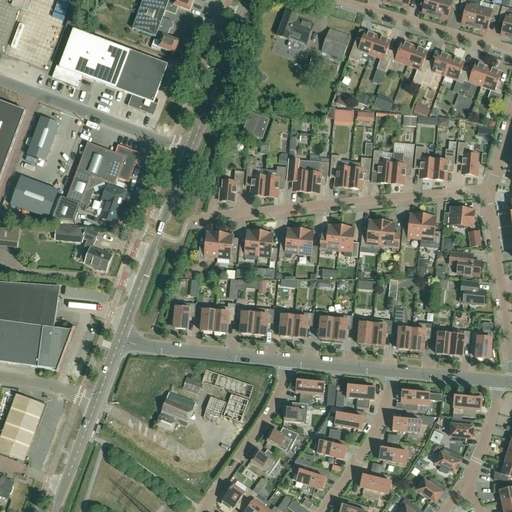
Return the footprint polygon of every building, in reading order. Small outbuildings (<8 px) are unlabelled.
[(22,11),(26,0),(13,0),(11,6),(22,11)] [(143,0),(132,29),(140,32),(143,26),(153,30),(158,31),(157,34),(167,38),(167,37),(173,22),(162,18),(165,12),(175,15),(178,8),(168,4),(167,6),(163,4),(152,0),(143,0)] [(178,8),(190,12),(194,0),(152,0),(163,4),(167,6),(168,4),(178,8)] [(396,0),(395,6),(408,10),(410,0),(396,0)] [(423,0),(426,1),(422,14),(434,17),(439,0),(423,0)] [(451,8),(456,9),(459,0),(452,0),(453,0),(452,0),(439,0),(434,17),(447,21),(451,8)] [(461,25),(474,28),(480,8),(467,4),(468,0),(462,0),(459,10),(465,12),(461,25)] [(490,19),(496,21),(500,7),(494,5),(493,6),(481,3),(480,8),(474,28),(486,32),(490,19)] [(511,10),(502,8),(499,21),(504,23),(501,36),(511,39),(511,10)] [(289,40),(305,46),(313,24),(297,18),(298,17),(286,12),(277,36),(289,41),(289,40)] [(143,26),(140,32),(155,37),(151,48),(160,51),(161,49),(174,54),(179,42),(167,37),(167,38),(157,34),(158,31),(153,30),(143,26)] [(330,29),(322,52),(342,60),(351,37),(330,29)] [(108,87),(122,49),(73,30),(59,68),(56,67),(52,79),(78,89),(82,78),(108,87)] [(371,56),(378,37),(365,32),(362,41),(356,39),(349,59),(357,63),(361,52),(371,56)] [(388,40),(378,37),(371,56),(380,60),(377,70),(385,73),(394,49),(392,52),(388,50),(390,45),(386,44),(388,40)] [(399,51),(394,49),(385,73),(390,60),(408,66),(415,47),(405,44),(404,47),(401,46),(399,51)] [(425,51),(415,47),(408,66),(417,70),(412,82),(421,85),(422,83),(431,60),(430,60),(429,63),(424,61),(426,56),(423,55),(425,51)] [(168,66),(129,51),(122,49),(108,87),(132,96),(128,107),(153,117),(158,105),(153,104),(168,66)] [(431,60),(422,83),(430,86),(435,73),(445,77),(452,58),(442,54),(441,58),(437,57),(435,62),(431,60)] [(339,66),(325,62),(312,58),(309,68),(336,76),(339,66)] [(462,84),(462,85),(468,70),(467,70),(466,73),(461,71),(463,66),(460,65),(461,61),(452,58),(445,77),(462,84)] [(472,72),(468,70),(462,85),(463,85),(464,81),(482,88),(489,68),(479,65),(477,68),(474,67),(472,72)] [(498,72),(489,68),(482,88),(500,94),(500,95),(504,84),(498,82),(500,77),(497,76),(498,72)] [(336,105),(346,109),(350,99),(340,95),(336,105)] [(367,107),(370,98),(361,95),(358,104),(367,107)] [(0,102),(0,179),(25,112),(0,102)] [(385,103),(382,110),(389,113),(392,105),(385,103)] [(334,120),(335,109),(330,109),(326,120),(334,120)] [(358,128),(359,113),(339,112),(338,128),(358,128)] [(250,113),(242,132),(262,140),(270,120),(250,113)] [(403,127),(417,128),(418,118),(404,117),(403,127)] [(46,162),(60,125),(41,118),(27,155),(46,162)] [(492,139),(493,130),(479,128),(478,137),(492,139)] [(235,134),(233,140),(240,143),(243,137),(235,134)] [(435,161),(433,181),(443,182),(443,178),(447,178),(447,173),(453,173),(455,152),(456,143),(449,142),(448,151),(446,151),(445,162),(435,161)] [(115,154),(87,144),(66,200),(81,205),(81,204),(91,177),(114,186),(117,178),(128,183),(139,155),(118,147),(115,154)] [(465,172),(465,176),(478,177),(479,164),(477,164),(477,156),(467,155),(468,144),(458,144),(456,166),(462,166),(462,172),(465,172)] [(422,180),(433,181),(435,161),(425,160),(426,149),(416,148),(414,170),(420,170),(419,176),(423,176),(422,180)] [(382,164),(383,153),(374,152),(372,174),(378,175),(377,180),(380,180),(380,184),(390,185),(392,165),(382,164)] [(393,154),(392,165),(390,185),(401,186),(401,182),(405,182),(405,177),(411,178),(413,156),(393,154)] [(348,189),(350,169),(340,168),(341,157),(332,156),(330,178),(335,179),(335,184),(338,184),(338,188),(348,189)] [(254,193),(254,197),(264,198),(266,178),(256,177),(257,166),(254,165),(254,158),(247,157),(246,165),(247,165),(245,187),(251,187),(251,193),(254,193)] [(360,170),(350,169),(348,189),(359,190),(359,186),(362,187),(363,181),(369,182),(371,160),(361,159),(360,170)] [(293,183),(293,188),(296,189),(296,193),(306,194),(309,162),(289,161),(287,182),(293,183)] [(309,162),(306,194),(316,195),(317,191),(320,191),(321,186),(327,186),(329,164),(309,162)] [(276,179),(266,178),(264,198),(274,199),(275,195),(278,195),(279,190),(284,190),(286,168),(277,168),(276,179)] [(242,195),(244,173),(235,172),(234,183),(223,182),(222,190),(220,189),(219,202),(232,203),(232,199),(236,199),(236,194),(242,195)] [(21,177),(11,206),(48,219),(58,191),(21,177)] [(99,218),(101,219),(113,224),(120,206),(124,194),(106,187),(104,194),(101,202),(98,212),(98,215),(99,218)] [(85,195),(81,204),(87,206),(90,197),(85,195)] [(61,198),(53,220),(75,221),(81,205),(66,200),(61,198)] [(445,214),(444,225),(458,226),(458,229),(464,229),(464,227),(472,228),(474,212),(451,210),(451,215),(445,214)] [(421,240),(423,217),(410,216),(409,229),(403,229),(401,243),(408,244),(408,239),(421,240)] [(436,219),(423,217),(421,240),(433,241),(433,245),(439,245),(441,233),(435,232),(436,219)] [(367,245),(380,246),(382,224),(369,222),(368,236),(362,235),(361,248),(367,248),(367,245)] [(395,225),(382,224),(380,246),(392,248),(392,251),(398,252),(400,239),(394,239),(395,225)] [(333,250),(339,251),(341,229),(328,227),(327,241),(321,240),(319,255),(331,256),(333,250)] [(89,254),(86,263),(85,264),(95,268),(96,271),(101,272),(103,271),(106,272),(112,257),(91,249),(93,244),(94,244),(98,234),(86,230),(56,228),(55,240),(82,243),(83,240),(87,241),(84,252),(89,254)] [(3,234),(0,234),(0,246),(22,248),(23,229),(3,229),(3,234)] [(354,230),(341,229),(339,251),(345,252),(345,257),(357,259),(359,244),(353,243),(354,230)] [(292,254),(298,255),(301,232),(288,231),(286,244),(280,243),(279,258),(291,259),(292,254)] [(310,263),(316,264),(318,247),(312,247),(314,233),(301,232),(298,255),(310,256),(310,263)] [(245,255),(258,256),(260,234),(247,233),(246,246),(240,245),(238,258),(245,259),(245,255)] [(479,233),(469,234),(471,248),(481,247),(479,233)] [(205,257),(217,258),(220,235),(207,234),(205,247),(199,247),(198,259),(205,260),(205,257)] [(273,235),(260,234),(258,256),(270,258),(270,261),(276,262),(278,249),(272,249),(273,235)] [(233,237),(220,235),(217,258),(229,259),(229,263),(236,263),(237,251),(231,250),(233,237)] [(472,262),(473,256),(451,254),(450,265),(458,266),(457,275),(479,277),(481,263),(472,262)] [(426,280),(427,268),(419,267),(417,279),(426,280)] [(437,289),(448,290),(448,281),(437,280),(437,289)] [(0,363),(38,368),(57,371),(57,372),(58,372),(70,340),(69,340),(71,331),(54,329),(60,288),(0,283),(0,363)] [(477,307),(477,305),(483,306),(485,292),(476,291),(477,284),(462,283),(460,303),(470,304),(470,306),(471,307),(475,308),(477,307)] [(195,318),(196,305),(177,303),(175,320),(173,320),(171,327),(174,327),(174,330),(175,330),(175,329),(187,330),(186,331),(187,331),(188,317),(195,318)] [(216,307),(214,334),(214,333),(226,334),(226,335),(228,321),(234,322),(235,306),(229,305),(228,309),(216,307)] [(203,319),(201,332),(202,332),(214,333),(213,333),(214,334),(216,307),(198,306),(196,318),(203,319)] [(253,336),(256,310),(237,308),(236,321),(242,321),(241,335),(241,334),(253,336)] [(410,352),(413,325),(407,325),(407,319),(405,309),(395,308),(393,336),(399,337),(398,350),(410,351),(410,352)] [(256,310),(253,336),(265,337),(266,337),(267,324),(273,324),(275,311),(261,309),(261,316),(256,315),(256,310)] [(292,339),(295,313),(276,311),(275,324),(281,324),(280,338),(281,338),(281,337),(292,338),(292,339)] [(332,342),(334,315),(334,321),(327,320),(328,312),(316,311),(315,326),(321,327),(319,340),(320,340),(322,340),(321,342),(330,343),(330,341),(332,341),(332,342)] [(293,338),(304,339),(304,340),(305,340),(306,327),(313,327),(314,315),(295,313),(292,339),(293,339),(293,338)] [(353,317),(334,315),(332,342),(332,341),(334,341),(334,344),(342,344),(342,342),(344,342),(344,343),(346,329),(352,330),(353,317)] [(354,331),(360,332),(358,346),(359,346),(359,345),(361,345),(361,347),(369,348),(369,346),(371,346),(371,347),(373,321),(355,319),(354,331)] [(373,321),(371,347),(371,346),(373,346),(373,348),(381,349),(381,347),(383,347),(383,348),(384,348),(385,335),(391,335),(392,323),(373,321)] [(419,326),(413,325),(410,352),(410,351),(422,352),(422,353),(423,353),(424,339),(430,340),(432,325),(419,323),(419,326)] [(449,357),(452,330),(433,329),(432,341),(438,342),(437,355),(437,356),(437,355),(449,356),(449,357)] [(461,358),(462,358),(463,344),(469,345),(471,332),(464,332),(463,337),(452,336),(452,331),(452,330),(449,357),(450,357),(450,356),(461,357),(461,358)] [(479,333),(472,333),(471,345),(477,346),(476,359),(477,359),(488,360),(488,361),(489,361),(489,358),(493,359),(492,351),(490,351),(491,339),(490,339),(490,340),(479,339),(479,333)] [(202,384),(203,384),(249,400),(253,388),(206,372),(203,383),(202,384)] [(186,379),(185,384),(201,389),(203,384),(202,384),(186,379)] [(303,380),(297,379),(296,385),(297,385),(296,394),(300,394),(300,400),(309,401),(312,402),(313,396),(323,397),(324,385),(303,383),(303,380)] [(369,401),(374,402),(375,393),(376,393),(376,387),(369,386),(369,389),(348,387),(347,399),(357,400),(356,408),(369,409),(369,401)] [(406,405),(405,411),(418,412),(418,406),(428,407),(429,395),(408,393),(409,390),(402,389),(401,395),(402,395),(401,404),(406,405)] [(176,424),(186,428),(196,405),(170,395),(160,418),(157,426),(159,426),(159,428),(161,428),(163,428),(173,432),(176,424)] [(45,407),(35,403),(17,396),(0,439),(0,453),(24,463),(45,407)] [(231,396),(223,418),(240,424),(248,402),(231,396)] [(476,412),(481,412),(481,403),(482,403),(483,397),(476,397),(476,400),(455,398),(453,416),(462,417),(475,419),(476,412)] [(210,399),(205,414),(220,419),(226,404),(210,399)] [(307,420),(308,408),(308,405),(299,404),(292,404),(294,404),(294,410),(285,409),(285,411),(283,412),(284,421),(284,423),(304,425),(304,424),(304,420),(307,420)] [(362,431),(363,423),(364,419),(356,418),(357,412),(344,410),(343,416),(337,415),(335,426),(362,431)] [(419,422),(419,416),(404,415),(403,421),(394,420),(393,432),(420,434),(421,423),(419,422)] [(468,427),(469,421),(452,420),(450,438),(455,438),(455,442),(465,443),(466,439),(472,440),(473,428),(468,427)] [(290,450),(294,443),(298,435),(283,429),(282,429),(284,430),(281,436),(273,431),(272,433),(270,432),(267,441),(267,443),(266,443),(286,453),(286,452),(288,449),(290,450)] [(340,441),(315,435),(312,440),(314,442),(320,443),(317,454),(344,461),(346,449),(339,447),(340,441)] [(379,461),(406,466),(407,458),(411,459),(413,448),(391,444),(390,451),(381,449),(379,461)] [(434,464),(441,468),(439,471),(440,473),(445,475),(447,475),(449,472),(455,475),(461,464),(456,462),(459,456),(444,449),(441,454),(439,453),(434,464)] [(505,450),(503,454),(508,456),(505,464),(511,466),(511,454),(508,453),(509,451),(505,450)] [(272,471),(278,462),(280,460),(267,451),(269,452),(266,457),(258,452),(257,453),(255,453),(251,461),(251,463),(267,474),(268,474),(267,474),(270,470),(272,471)] [(320,470),(296,462),(289,472),(292,474),(298,476),(296,483),(322,491),(326,480),(318,477),(320,470)] [(511,466),(505,464),(502,475),(494,472),(494,481),(508,482),(508,478),(511,479),(511,466)] [(387,483),(389,477),(373,473),(372,479),(363,477),(360,488),(389,495),(391,484),(387,483)] [(14,484),(0,479),(0,496),(8,500),(14,484)] [(442,494),(440,492),(438,491),(442,486),(431,479),(428,484),(425,481),(418,491),(435,504),(442,494)] [(500,493),(502,503),(511,501),(511,489),(507,490),(507,486),(493,485),(493,494),(500,493)] [(244,493),(234,486),(227,496),(225,495),(221,501),(223,502),(221,504),(229,510),(231,508),(234,509),(240,500),(245,503),(253,492),(248,488),(244,493)] [(262,499),(253,492),(245,503),(250,507),(246,511),(261,511),(265,508),(259,504),(262,499)] [(398,504),(401,499),(396,495),(393,500),(398,504)] [(312,505),(306,500),(302,505),(309,510),(312,505)] [(421,511),(405,500),(401,505),(405,509),(403,511),(421,511)] [(511,511),(511,501),(502,503),(503,511),(511,511)]
